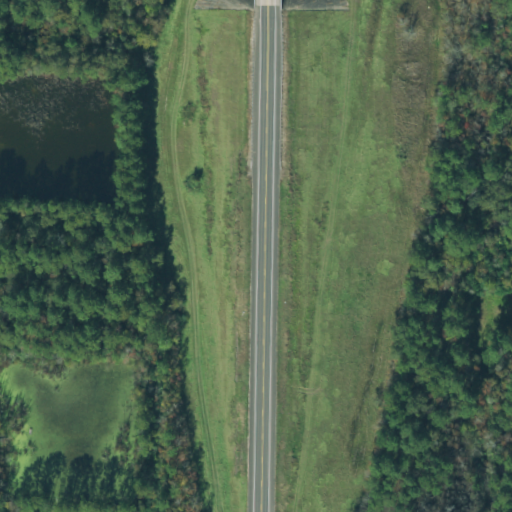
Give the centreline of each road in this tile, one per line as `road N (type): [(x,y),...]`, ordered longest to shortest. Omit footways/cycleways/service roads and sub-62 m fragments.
road 1 (secondary): [(270,10),(263,511)]
road 2 (residential): [(511,73),(461,190),(460,511)]
